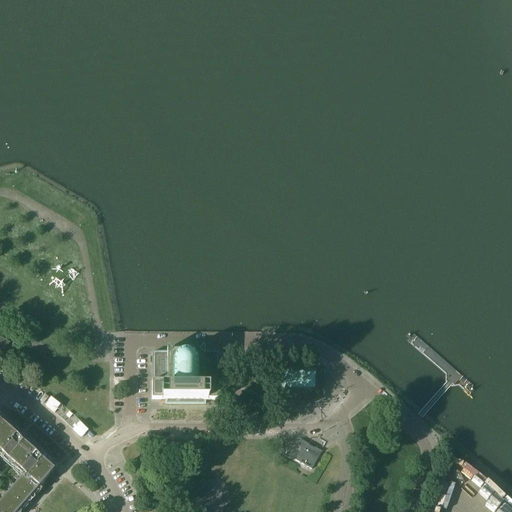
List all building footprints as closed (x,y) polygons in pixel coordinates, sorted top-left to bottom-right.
[(0,358),(9,343),(0,337),(0,358)] [(218,381),(218,364),(218,353),(152,352),(152,380),(152,381),(151,381),(151,382),(150,382),(150,383),(151,383),(155,383),(155,388),(153,388),(152,389),(152,390),(152,401),(160,401),(166,401),(166,403),(166,406),(203,406),(203,402),(210,402),(210,401),(211,401),(211,398),(214,398),(216,398),(217,401),(218,401),(218,390),(218,389),(217,389),(216,389),(215,389),(215,383),(219,384),(219,383),(220,383),(219,382),(218,381)] [(277,371),(271,370),(270,371),(269,372),(269,387),(269,388),(270,388),(270,389),(271,389),(276,389),(276,390),(285,390),(285,397),(285,398),(285,399),(286,399),(286,400),(287,400),(287,401),(288,401),(289,401),(290,401),(291,400),(292,400),(292,399),(293,399),(293,398),(293,397),(293,395),(296,395),(310,395),(310,398),(312,398),(313,398),(315,397),(316,396),(317,395),(318,394),(318,393),(319,391),(319,390),(319,389),(316,388),(316,380),(316,371),(314,371),(314,369),(277,369),(277,371)] [(44,395),(39,401),(43,404),(48,398),(44,395)] [(54,471),(0,423),(0,454),(24,475),(39,488),(54,471)] [(319,450),(298,438),(297,439),(297,450),(293,459),(309,468),(319,450)] [(492,511),(511,511),(511,500),(458,456),(444,472),(492,511)] [(17,511),(39,488),(24,475),(22,478),(21,478),(0,502),(0,511),(17,511)]
